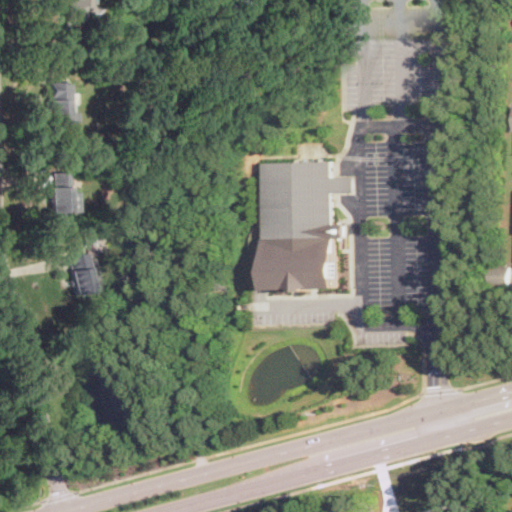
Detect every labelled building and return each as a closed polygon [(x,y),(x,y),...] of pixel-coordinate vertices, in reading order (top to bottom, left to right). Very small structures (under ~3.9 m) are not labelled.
[(89,0),(62,0),(63,24),(89,25),(89,0)] [(246,0),(254,5),(230,47),(205,31),(222,0),(246,0)] [(73,122),(73,82),(46,82),(46,122),(73,122)] [(337,287),(336,237),(346,237),(346,222),(335,222),(335,190),(355,190),(355,175),(333,175),(333,160),(265,160),(266,287),(337,287)] [(49,169),(49,215),(73,216),(73,169),(49,169)] [(63,256),(73,298),(95,293),(85,251),(63,256)] [(139,418),(127,367),(103,373),(115,423),(139,418)]
